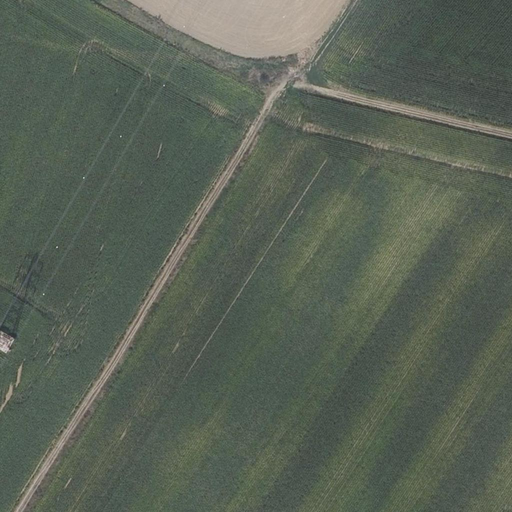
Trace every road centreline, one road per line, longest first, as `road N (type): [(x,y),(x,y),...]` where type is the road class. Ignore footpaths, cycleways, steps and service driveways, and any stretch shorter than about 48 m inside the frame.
road 1 (track): [(298,93),(40,511)]
road 2 (track): [(298,93),(511,146)]
road 3 (track): [(298,93),(126,0)]
